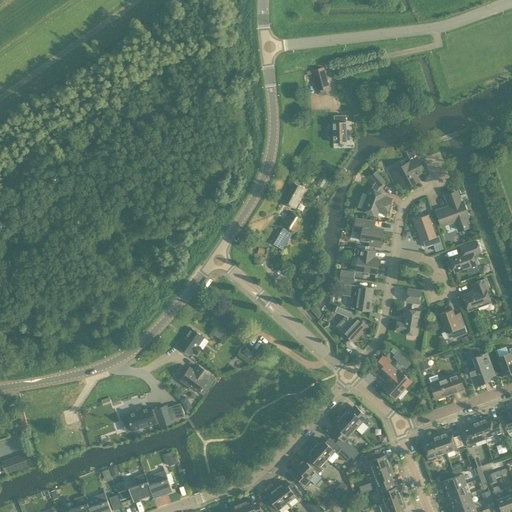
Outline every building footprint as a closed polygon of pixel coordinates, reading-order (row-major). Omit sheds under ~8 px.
[(313,70),(318,90),(328,87),(323,68),(313,70)] [(334,122),(332,122),(333,143),(346,142),(345,115),(334,116),(334,122)] [(416,156),(412,148),(406,151),(410,160),(416,156)] [(415,175),(423,170),(417,158),(390,172),(395,182),(400,179),(404,188),(418,180),(415,175)] [(386,214),(392,199),(383,196),(384,193),(377,190),(380,186),(384,182),(376,172),(371,176),(376,181),(371,188),(370,188),(362,209),(376,215),(378,211),(386,214)] [(299,197),(303,188),(300,187),(292,183),(288,192),(287,192),(282,202),(294,209),(300,198),(299,197)] [(459,230),(469,226),(465,217),(467,216),(462,202),(460,203),(457,192),(447,196),(450,206),(437,211),(442,225),(455,220),(459,230)] [(293,230),(300,218),(292,213),(284,225),(293,230)] [(425,247),(441,242),(438,235),(436,236),(428,215),(414,220),(422,241),(423,240),(425,247)] [(380,246),(382,229),(369,227),(370,220),(356,218),(354,230),(362,231),(361,239),(370,241),(369,245),(380,246)] [(282,229),(272,244),(282,249),(291,234),(282,229)] [(473,254),(480,252),(477,241),(460,247),(462,252),(449,257),(455,272),(476,264),(473,254)] [(375,274),(378,258),(368,256),(369,250),(355,248),(353,257),(358,258),(356,271),(375,274)] [(339,283),(353,285),(354,278),(340,276),(339,283)] [(468,309),(490,301),(485,288),(488,287),(485,279),(472,283),(475,291),(463,295),(468,309)] [(357,286),(353,285),(344,284),(343,295),(353,296),(351,307),(354,307),(354,308),(370,310),(373,288),(357,286)] [(419,303),(421,291),(408,289),(406,301),(419,303)] [(335,311),(347,317),(347,320),(339,329),(353,341),(367,326),(353,313),(337,306),(335,311)] [(416,335),(420,311),(405,309),(404,316),(405,317),(404,321),(398,320),(396,331),(402,332),(402,333),(416,335)] [(223,310),(216,318),(232,331),(238,323),(223,310)] [(443,327),(445,328),(449,338),(451,339),(467,333),(463,321),(457,323),(452,310),(440,314),(443,322),(441,325),(443,327)] [(193,352),(196,354),(200,348),(197,346),(203,337),(190,328),(186,334),(185,334),(182,339),(178,345),(191,354),(193,352)] [(224,335),(217,330),(213,335),(220,340),(224,335)] [(483,338),(485,344),(494,341),(492,335),(483,338)] [(511,347),(509,349),(510,352),(497,357),(503,375),(511,371),(511,347)] [(246,348),(242,352),(251,359),(254,355),(246,348)] [(488,377),(494,375),(486,353),(473,358),(476,367),(469,370),(474,385),(489,379),(488,377)] [(396,398),(411,381),(399,370),(397,372),(388,364),(391,361),(384,355),(375,365),(381,370),(378,373),(388,382),(384,387),(396,398)] [(426,359),(418,363),(420,371),(429,368),(426,359)] [(198,391),(206,380),(208,382),(212,376),(197,366),(194,371),(189,368),(181,380),(198,391)] [(436,399),(463,389),(458,374),(430,383),(436,399)] [(180,400),(185,408),(190,405),(186,397),(180,400)] [(423,398),(416,407),(421,410),(427,401),(423,398)] [(180,403),(168,407),(173,420),(185,416),(180,403)] [(150,405),(126,414),(126,415),(132,430),(132,431),(158,422),(160,427),(174,423),(173,420),(168,407),(167,405),(152,410),(150,405)] [(340,416),(355,429),(362,421),(364,423),(368,418),(359,410),(355,414),(348,408),(340,416)] [(132,430),(126,415),(121,417),(126,433),(132,430)] [(347,442),(350,438),(348,437),(355,429),(340,416),(333,424),(336,426),(332,431),(340,438),(335,443),(341,448),(347,454),(350,457),(353,459),(359,453),(347,442)] [(489,416),(479,420),(485,439),(496,435),(496,437),(503,435),(498,421),(492,424),(489,416)] [(485,439),(479,420),(468,424),(471,431),(464,434),(469,447),(476,445),(475,442),(485,439)] [(58,426),(32,433),(36,449),(62,442),(58,426)] [(81,427),(74,429),(79,448),(87,446),(81,427)] [(450,430),(439,434),(446,453),(456,449),(457,451),(464,449),(459,435),(453,438),(450,430)] [(446,453),(439,434),(429,438),(431,445),(425,448),(429,461),(436,459),(436,456),(446,453)] [(313,446),(328,459),(335,452),(336,453),(341,448),(335,443),(332,440),(328,445),(320,438),(313,446)] [(317,472),(316,472),(318,474),(318,473),(323,469),(321,467),(328,459),(313,446),(302,458),(317,472)] [(28,452),(14,456),(18,468),(31,464),(28,452)] [(165,455),(169,466),(176,463),(172,452),(165,455)] [(368,462),(372,472),(390,465),(387,455),(377,458),(375,452),(363,457),(366,463),(368,462)] [(342,459),(346,462),(350,457),(347,454),(342,459)] [(14,456),(1,461),(5,473),(18,468),(14,456)] [(470,458),(474,468),(481,465),(478,456),(470,458)] [(317,472),(302,458),(294,467),(302,473),(298,478),(307,486),(311,481),(309,480),(316,472),(317,472)] [(390,465),(372,472),(375,481),(373,482),(375,488),(387,484),(385,478),(394,475),(390,465)] [(155,482),(149,485),(148,485),(152,494),(151,495),(153,498),(172,491),(165,470),(153,475),(155,482)] [(447,471),(439,474),(441,479),(449,477),(447,471)] [(490,482),(496,480),(493,472),(487,474),(490,482)] [(133,501),(151,495),(152,494),(148,485),(149,485),(145,473),(133,478),(136,485),(129,488),(133,501)] [(447,491),(466,483),(463,474),(439,482),(441,487),(445,485),(447,491)] [(275,487),(287,503),(295,497),(297,499),(302,495),(295,485),(290,489),(284,481),(275,487)] [(383,503),(402,497),(398,487),(395,488),(393,482),(387,484),(375,488),(377,495),(380,494),(383,503)] [(445,497),(446,502),(470,493),(466,483),(447,491),(449,496),(445,497)] [(339,485),(336,490),(340,493),(344,489),(339,485)] [(279,509),(287,503),(275,487),(266,494),(272,502),(267,505),(272,511),(278,511),(280,511),(279,509)] [(511,511),(511,509),(504,488),(500,490),(501,491),(494,493),(501,511),(511,511)] [(49,492),(52,500),(58,498),(55,490),(49,492)] [(126,490),(119,492),(121,499),(129,496),(126,490)] [(484,499),(491,496),(489,490),(482,493),(484,499)] [(336,491),(331,496),(332,497),(334,499),(339,494),(336,491)] [(92,497),(86,499),(88,507),(89,511),(111,511),(104,492),(92,497)] [(454,510),(473,503),(470,493),(446,502),(448,506),(452,505),(454,510)] [(75,507),(68,510),(68,511),(89,511),(88,507),(86,499),(84,495),(72,499),(75,507)] [(493,501),(491,496),(484,499),(486,504),(493,501)] [(118,497),(111,499),(115,510),(122,507),(118,497)] [(396,511),(396,510),(406,507),(402,497),(383,503),(386,511),(396,511)] [(250,498),(240,502),(243,511),(261,511),(259,506),(253,508),(250,498)] [(225,511),(243,511),(240,502),(230,506),(231,509),(225,511)] [(476,511),(473,503),(454,510),(454,511),(476,511)]
